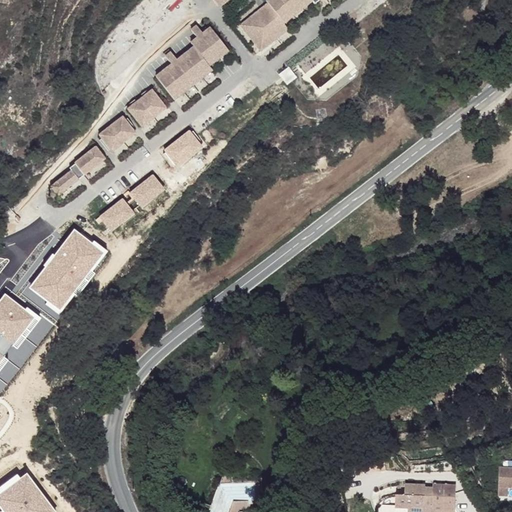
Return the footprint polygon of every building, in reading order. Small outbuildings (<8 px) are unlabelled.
[(266,0),(268,1),(239,23),(259,51),(288,28),(284,21),(309,0),(266,0)] [(193,43),(154,72),(175,97),(212,67),(210,63),(230,48),(220,36),(209,23),(190,38),(193,43)] [(152,86),(127,106),(140,125),(167,104),(152,86)] [(123,113),(98,132),(112,149),(136,128),(123,113)] [(71,168),(51,185),(59,193),(79,176),(105,156),(94,143),(74,160),(75,161),(69,166),(71,168)] [(149,209),(171,187),(156,172),(134,194),(149,209)] [(115,232),(141,215),(129,197),(103,214),(115,232)] [(79,228),(37,288),(71,311),(113,251),(79,228)] [(0,303),(0,374),(41,315),(8,292),(0,303)] [(299,323),(289,328),(294,338),(304,333),(299,323)] [(511,469),(498,470),(498,489),(511,489),(511,469)] [(20,474),(11,475),(12,482),(21,481),(20,474)] [(236,478),(226,474),(222,484),(234,484),(236,478)] [(406,499),(397,498),(397,511),(409,511),(408,511),(433,511),(434,490),(426,491),(427,488),(406,488),(406,499)]
